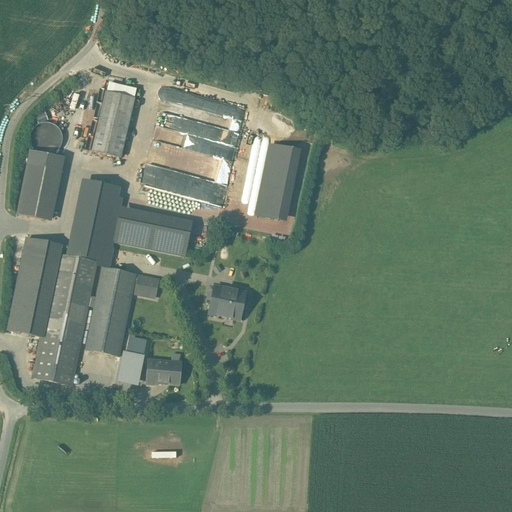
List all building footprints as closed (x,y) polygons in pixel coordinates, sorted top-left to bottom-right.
[(133,100),(105,93),(92,151),(119,158),(133,100)] [(61,146),(62,139),(61,133),(57,128),(52,125),(46,124),(39,125),(34,129),(31,134),(30,140),(31,146),(35,151),(40,155),(46,156),(52,154),(57,151),(61,146)] [(299,152),(270,146),(256,217),(285,223),(299,152)] [(54,171),(28,165),(18,215),(44,221),(54,171)] [(227,186),(159,167),(154,187),(221,205),(227,186)] [(54,171),(44,221),(51,222),(61,172),(54,171)] [(92,184),(82,181),(67,252),(77,254),(92,184)] [(119,189),(92,184),(77,254),(97,258),(96,264),(109,266),(112,251),(111,251),(122,200),(117,199),(119,189)] [(192,224),(121,209),(114,243),(185,258),(192,224)] [(58,246),(26,240),(7,331),(40,338),(32,379),(71,387),(79,345),(79,346),(43,339),(60,256),(56,256),(58,246)] [(154,254),(152,263),(160,264),(162,255),(154,254)] [(96,264),(60,256),(43,339),(79,346),(79,345),(87,307),(94,309),(96,299),(89,298),(96,264)] [(135,276),(102,269),(96,299),(94,309),(85,351),(118,358),(133,286),(135,279),(135,276)] [(158,281),(138,277),(138,279),(135,279),(133,286),(136,287),(134,295),(154,299),(158,281)] [(245,294),(214,288),(213,289),(210,288),(207,300),(211,300),(208,315),(239,321),(245,294)] [(180,365),(148,362),(146,385),(155,386),(155,384),(178,386),(180,365)]
